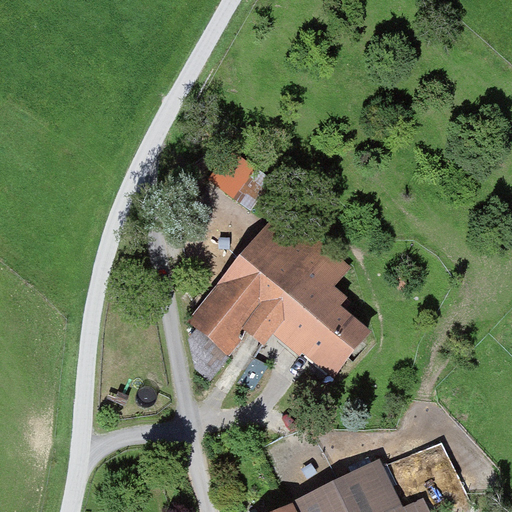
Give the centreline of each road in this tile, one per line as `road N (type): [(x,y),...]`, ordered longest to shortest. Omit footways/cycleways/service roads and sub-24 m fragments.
road 1 (unclassified): [(234,0),(115,229),(90,337),(73,511)]
road 2 (track): [(194,439),(146,161)]
road 3 (track): [(208,511),(194,439),(146,433),(83,454)]
